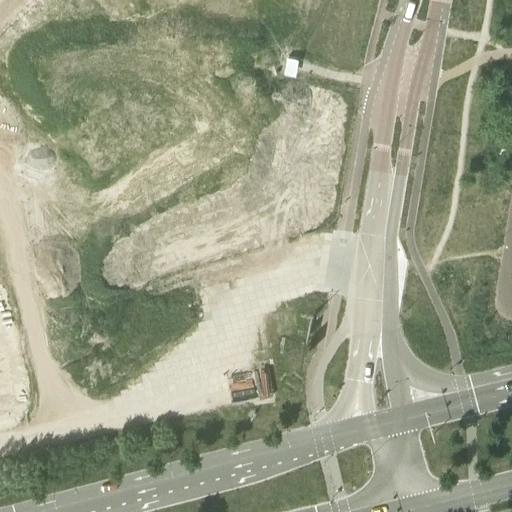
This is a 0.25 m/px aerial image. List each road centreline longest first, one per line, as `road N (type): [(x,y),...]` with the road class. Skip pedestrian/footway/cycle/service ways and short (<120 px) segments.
road 1 (unclassified): [(414,0),(385,116),(358,371),(366,412),(382,424)]
road 2 (unclassified): [(382,424),(395,401),(389,258),(398,176),(435,0)]
road 3 (primary): [(382,424),(44,511)]
road 4 (primary): [(511,394),(382,424)]
